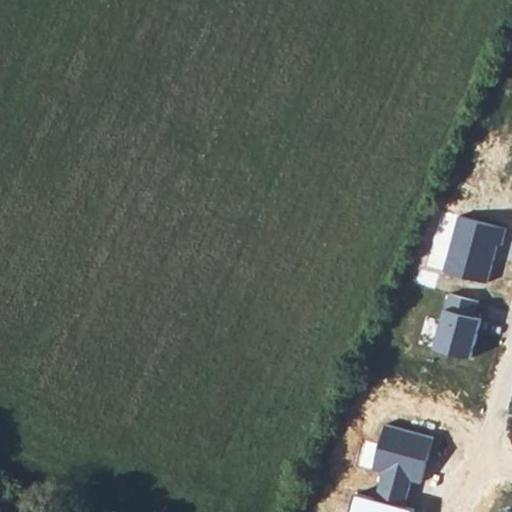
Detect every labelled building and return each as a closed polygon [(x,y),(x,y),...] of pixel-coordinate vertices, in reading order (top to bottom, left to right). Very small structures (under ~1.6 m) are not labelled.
[(511,138),(510,136),(501,151),(498,147),(487,163),(477,196),(511,205),(511,138)] [(502,245),(506,228),(460,216),(445,271),(488,282),(498,244),(502,245)] [(474,317),(479,301),(451,293),(436,348),(471,358),(482,319),(474,317)] [(376,498),(405,506),(412,480),(422,482),(435,436),(386,423),(374,469),(384,472),(376,498)] [(413,511),(414,509),(405,506),(376,498),(357,493),(351,511),(413,511)]
